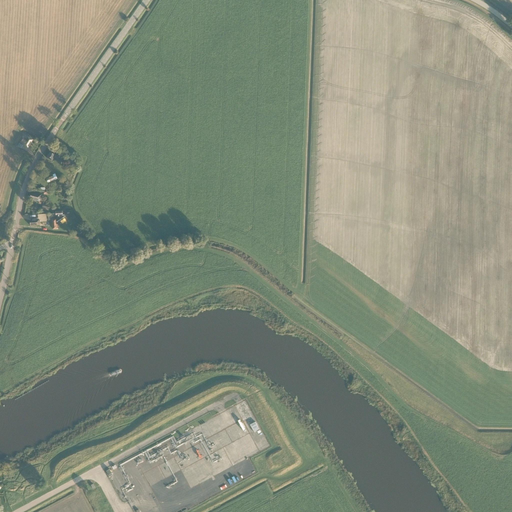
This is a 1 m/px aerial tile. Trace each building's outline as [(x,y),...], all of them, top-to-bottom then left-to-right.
[(28,137),(27,139),(23,136),(19,142),(20,143),(18,146),(21,148),(23,145),(28,148),(33,140),(28,137)] [(52,161),(56,153),(51,150),(47,158),(52,161)] [(72,166),(75,161),(68,156),(65,161),(72,166)] [(40,201),(41,194),(35,192),(34,194),(31,193),(30,199),(40,201)] [(57,219),(52,219),(53,229),(58,229),(57,224),(59,224),(59,222),(60,222),(64,218),(64,214),(66,214),(65,211),(62,211),(56,211),(56,215),(57,215),(57,219)] [(31,220),(30,220),(30,225),(40,225),(40,222),(43,221),(47,221),(47,213),(42,214),(38,214),(38,217),(38,218),(35,218),(35,220),(32,220),(31,220)]
